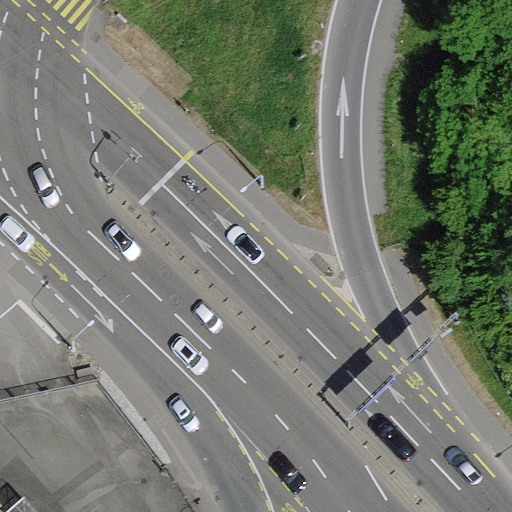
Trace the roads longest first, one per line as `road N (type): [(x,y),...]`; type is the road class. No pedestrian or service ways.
road 1 (primary): [(464,481),(41,58)]
road 2 (motorway): [(464,481),(382,312),(350,217),(343,100),(361,0)]
road 3 (primary): [(163,310),(246,384),(361,511)]
road 4 (motorway): [(163,310),(249,511)]
road 5 (motorway): [(41,58),(35,90),(43,152),(81,237)]
